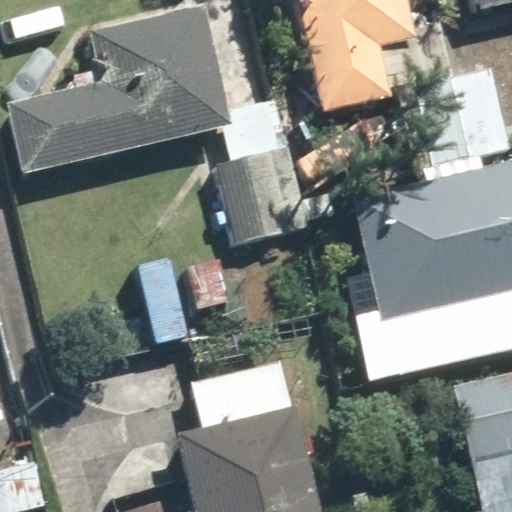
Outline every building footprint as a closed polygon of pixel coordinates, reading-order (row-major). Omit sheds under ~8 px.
[(290,0),(316,111),(388,95),(452,80),(440,30),(413,36),(404,0),(290,0)] [(511,0),(467,0),(472,19),(511,9),(511,0)] [(98,86),(2,108),(18,179),(219,133),(233,130),(226,99),(206,11),(87,38),(98,86)] [(511,155),(511,151),(494,71),(452,80),(388,95),(393,118),(339,130),(350,180),(404,168),(407,179),(511,155)] [(227,166),(206,171),(224,251),(342,224),(324,144),(296,151),(281,86),(226,99),(233,130),(219,133),(227,166)] [(511,168),(346,206),(369,307),(352,311),(369,386),(511,353),(511,168)] [(197,434),(290,412),(280,366),(187,387),(197,434)] [(511,511),(511,374),(450,388),(478,511),(511,511)] [(319,511),(297,411),(290,412),(197,434),(173,439),(188,508),(189,511),(319,511)] [(0,467),(33,460),(23,416),(0,421),(0,467)] [(0,511),(44,511),(34,465),(0,473),(0,511)]
